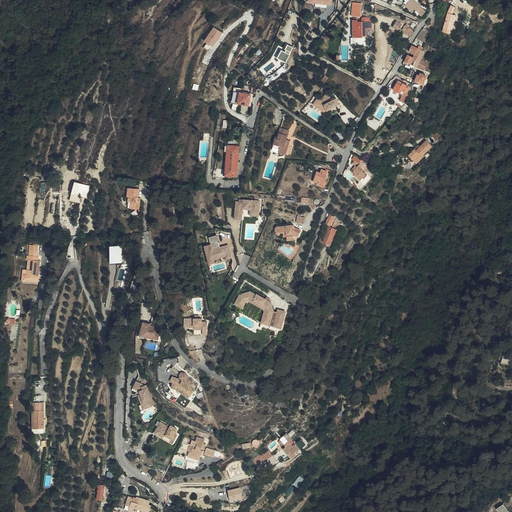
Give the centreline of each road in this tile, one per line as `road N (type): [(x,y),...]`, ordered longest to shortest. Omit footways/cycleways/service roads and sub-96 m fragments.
road 1 (residential): [(297,304),(274,368),(256,383),(239,382),(198,365),(177,344),(163,310),(158,255),(147,251),(136,266),(123,430),(128,464),(167,498),(166,511)]
road 2 (residential): [(350,153),(297,304)]
